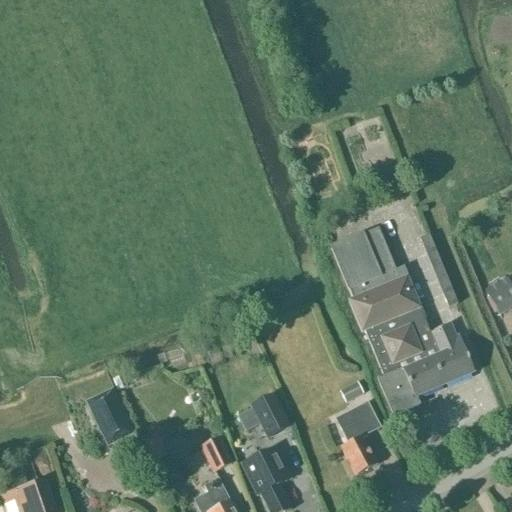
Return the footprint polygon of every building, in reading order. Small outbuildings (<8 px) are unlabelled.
[(414,398),(473,373),(458,337),(455,338),(450,325),(429,334),(406,278),(399,281),(377,230),(330,250),(352,301),(348,303),(361,334),(364,333),(382,377),(377,379),(394,420),(395,419),(394,416),(417,406),(414,398)] [(430,237),(422,240),(438,281),(446,278),(430,237)] [(511,309),(511,289),(506,279),(485,290),(500,316),(511,309)] [(448,309),(457,305),(451,290),(442,294),(448,309)] [(364,396),(357,384),(339,394),(345,406),(364,396)] [(86,404),(107,447),(132,435),(111,392),(86,404)] [(291,430),(274,395),(249,408),(267,442),(291,430)] [(355,477),(377,466),(362,439),(380,429),(367,404),(335,421),(347,445),(340,449),(355,477)] [(231,464),(219,441),(201,450),(213,473),(231,464)] [(257,497),(260,495),(268,511),(289,511),(291,511),(279,486),(289,481),(274,450),(242,465),(257,497)] [(234,511),(230,502),(229,503),(218,480),(203,488),(207,495),(193,503),(197,511),(234,511)] [(0,501),(3,511),(56,511),(46,485),(0,499),(0,501)] [(166,486),(162,492),(165,499),(173,499),(177,493),(173,486),(166,486)]
